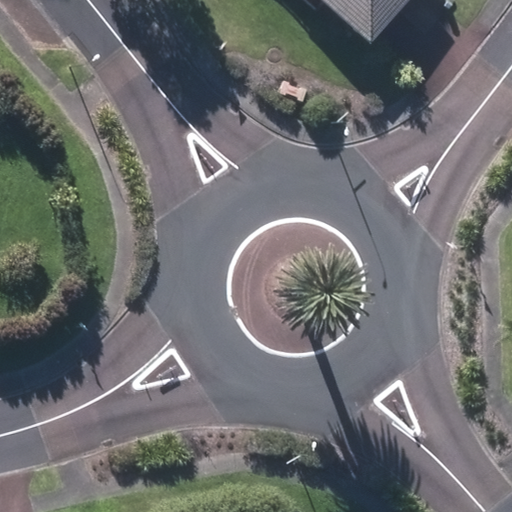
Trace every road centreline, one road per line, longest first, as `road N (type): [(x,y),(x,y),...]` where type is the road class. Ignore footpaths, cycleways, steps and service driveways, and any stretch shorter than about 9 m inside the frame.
road 1 (residential): [(231,193),(79,0)]
road 2 (residential): [(208,348),(81,407),(0,424)]
road 3 (residential): [(375,194),(441,135),(511,46)]
road 4 (residential): [(380,366),(338,391),(290,396),(243,381),(208,348)]
road 5 (residential): [(375,194),(400,224),(414,260),(415,299),(403,335),(380,366)]
road 6 (residential): [(490,511),(380,366)]
road 7 (residential): [(208,348),(190,309),(188,266),(203,225),(231,193)]
road 8 (residential): [(231,193),(265,174),(303,168),(341,175),(375,194)]
